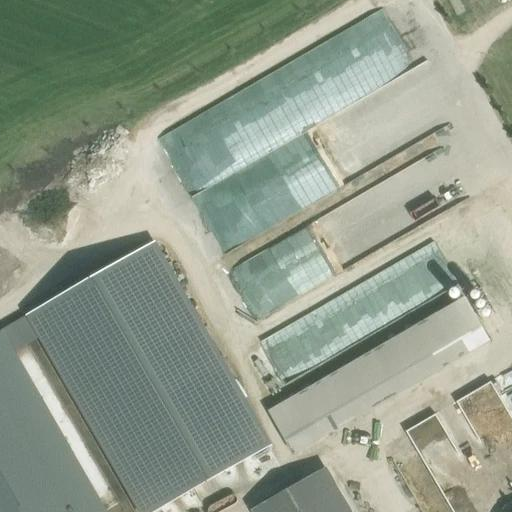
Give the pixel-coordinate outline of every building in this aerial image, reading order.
[(215,247),(479,120),(454,68),(190,195),(215,247)] [(451,151),(231,259),(246,290),(250,288),(259,308),(476,202),(451,151)] [(356,338),(423,305),(404,265),(256,335),(278,381),(358,343),(356,338)] [(38,335),(137,511),(174,511),(269,459),(161,266),(38,335)] [(466,296),(270,410),(296,454),(492,340),(466,296)] [(0,511),(101,511),(2,340),(0,340),(0,511)] [(335,511),(314,475),(271,499),(278,511),(335,511)] [(259,506),(262,511),(278,511),(271,499),(259,506)]
